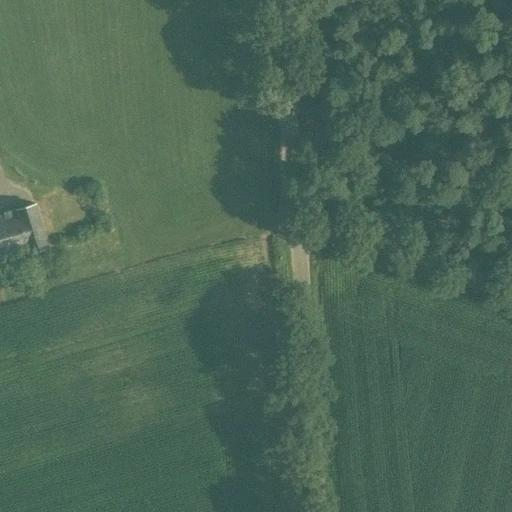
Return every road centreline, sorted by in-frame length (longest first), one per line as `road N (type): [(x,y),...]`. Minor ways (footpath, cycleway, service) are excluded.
road 1 (unclassified): [(322,511),(282,0)]
road 2 (track): [(303,221),(252,224),(0,291)]
road 3 (track): [(303,221),(511,294)]
